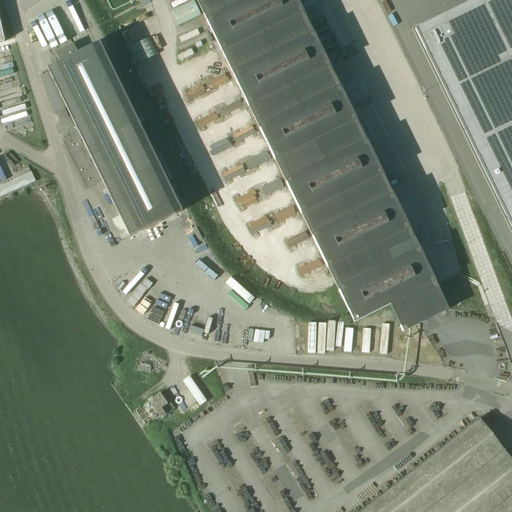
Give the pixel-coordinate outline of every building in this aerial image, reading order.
[(178,26),(200,15),(193,0),(171,11),(178,26)] [(194,0),(346,309),(353,323),(389,306),(402,333),(448,311),(295,0),(194,0)] [(511,0),(473,0),(414,29),(511,228),(511,0)] [(101,182),(118,217),(110,221),(121,242),(181,213),(99,44),(77,55),(72,45),(55,53),(60,63),(46,70),(74,126),(66,130),(70,139),(63,143),(86,190),(101,182)] [(68,117),(64,109),(56,113),(60,121),(68,117)] [(147,401),(159,418),(164,414),(161,409),(167,404),(159,393),(147,401)] [(511,511),(511,461),(504,451),(503,449),(503,450),(479,420),(480,419),(479,418),(358,511),(511,511)]
